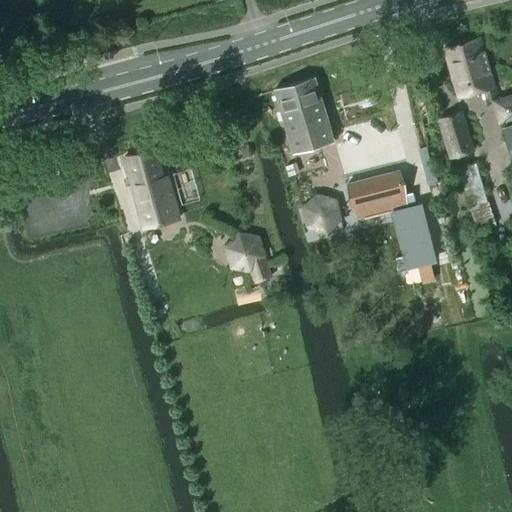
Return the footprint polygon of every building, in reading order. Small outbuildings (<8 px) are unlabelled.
[(459,98),(493,88),(479,38),(445,48),(459,98)] [(292,150),(332,139),(314,77),(274,89),(292,150)] [(460,112),(439,119),(450,156),(472,149),(460,112)] [(143,228),(179,218),(168,176),(164,178),(156,149),(124,157),(143,228)] [(348,183),(356,218),(406,205),(398,171),(348,183)] [(316,193),(301,207),(306,228),(327,234),(342,219),(337,198),(316,193)] [(231,267),(250,271),(254,281),(270,276),(264,256),(258,237),(239,233),(225,248),(231,267)]
